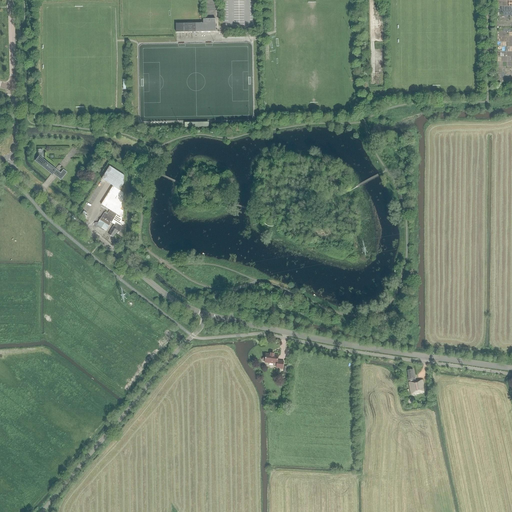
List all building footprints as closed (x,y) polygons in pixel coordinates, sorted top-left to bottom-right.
[(176,33),(215,32),(217,32),(217,30),(215,30),(215,19),(204,19),(203,19),(203,23),(176,24),(176,33)] [(43,159),(42,150),(37,150),(37,162),(51,173),(55,169),(43,159)] [(101,205),(91,221),(96,224),(95,226),(100,229),(101,228),(106,231),(111,223),(114,225),(113,228),(112,228),(110,232),(108,235),(113,237),(115,234),(117,231),(119,232),(123,227),(122,227),(122,218),(123,218),(123,193),(123,176),(111,168),(103,181),(112,187),(101,205)] [(63,170),(56,177),(60,181),(67,173),(63,170)] [(292,300),(294,296),(285,292),(283,296),(291,300),(292,300)] [(264,362),(274,364),(273,366),(274,367),(276,367),(276,368),(282,369),(283,362),(277,361),(278,356),(273,355),(273,354),(270,354),(265,354),(265,358),(264,358),(263,358),(262,358),(262,359),(262,360),(262,361),(263,362),(264,362)] [(409,382),(411,394),(420,393),(420,394),(425,393),(422,380),(418,381),(418,380),(415,381),(415,379),(414,375),(413,370),(407,371),(408,377),(408,381),(410,380),(410,382),(409,382)]
